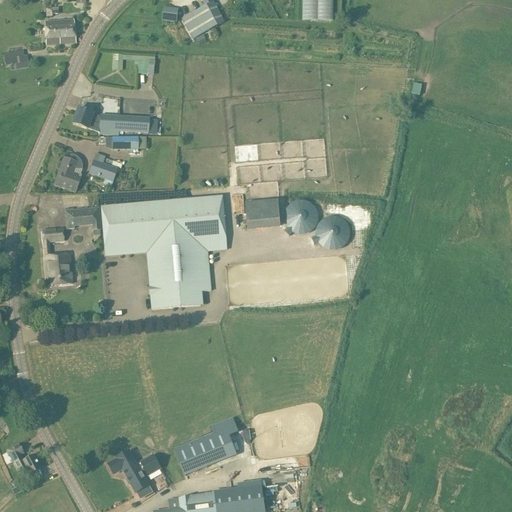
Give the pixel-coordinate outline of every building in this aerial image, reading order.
[(202,0),(205,7),(182,20),(192,39),(224,22),(212,0),(202,0)] [(301,0),(302,21),(333,21),(333,0),(301,0)] [(179,9),(164,7),(162,21),(176,22),(179,9)] [(58,15),(58,8),(45,9),(46,18),(52,17),(52,15),(58,15)] [(75,44),(74,20),(44,23),(46,46),(75,44)] [(24,57),(23,51),(2,54),(5,68),(10,67),(11,71),(29,68),(27,56),(24,57)] [(152,75),(153,56),(111,55),(111,70),(122,71),(122,64),(137,65),(136,75),(152,75)] [(413,84),(411,92),(418,93),(419,85),(413,84)] [(87,129),(98,133),(99,117),(78,109),(72,124),(87,129)] [(99,117),(98,133),(98,134),(118,136),(118,133),(120,117),(100,115),(99,117)] [(120,117),(118,133),(148,135),(148,134),(156,134),(157,119),(120,117)] [(138,138),(106,138),(106,139),(98,139),(98,146),(105,146),(105,148),(111,150),(138,151),(138,138)] [(73,156),(70,155),(70,160),(63,158),(53,186),(75,193),(81,177),(73,174),(75,170),(82,170),(82,167),(81,163),(79,160),(76,157),(73,156)] [(117,169),(93,160),(88,174),(112,182),(117,169)] [(227,250),(222,197),(100,207),(105,257),(147,253),(152,310),(200,306),(199,293),(211,292),(207,252),(227,250)] [(286,213),(286,216),(286,219),(287,222),(288,225),(290,227),(292,229),(290,234),(295,236),(297,232),(300,232),(303,232),(306,231),(309,230),(312,228),(314,226),(315,224),(317,221),(317,218),(317,215),(317,212),(316,209),(314,207),(312,204),(310,203),(307,201),(304,201),(301,200),(298,201),(295,202),(293,203),(290,205),(288,207),(287,210),(286,213)] [(278,201),(242,202),(243,231),(275,230),(275,214),(278,214),(278,201)] [(100,236),(100,230),(99,208),(64,212),(66,230),(74,229),(74,227),(91,226),(92,231),(93,231),(93,236),(100,236)] [(313,243),(307,246),(310,251),(315,249),(317,252),(319,254),(322,255),(325,256),(328,257),(331,257),(334,256),(337,255),(339,253),(341,251),(343,248),(344,245),(344,242),(344,239),(343,236),(342,233),(340,231),(338,228),(335,227),(333,226),(330,225),(326,225),(323,226),(321,227),(318,229),(316,231),(314,234),(313,237),(313,240),(313,243)] [(62,242),(61,229),(42,231),(43,243),(44,243),(44,245),(43,245),(47,286),(71,284),(69,255),(50,257),(48,243),(62,242)] [(210,467),(200,440),(174,450),(185,477),(210,467)] [(22,453),(18,446),(7,451),(18,472),(25,468),(28,475),(40,469),(33,456),(23,461),(19,455),(22,453)] [(153,456),(140,463),(138,454),(111,460),(113,472),(125,469),(129,476),(127,477),(128,479),(126,480),(130,486),(131,485),(136,493),(137,493),(141,499),(142,498),(152,493),(143,476),(147,474),(148,476),(160,469),(153,456)] [(264,511),(261,481),(238,484),(238,488),(241,511),(264,511)] [(27,490),(24,483),(15,487),(18,493),(27,490)] [(215,511),(213,493),(166,500),(168,510),(154,511),(215,511)]
